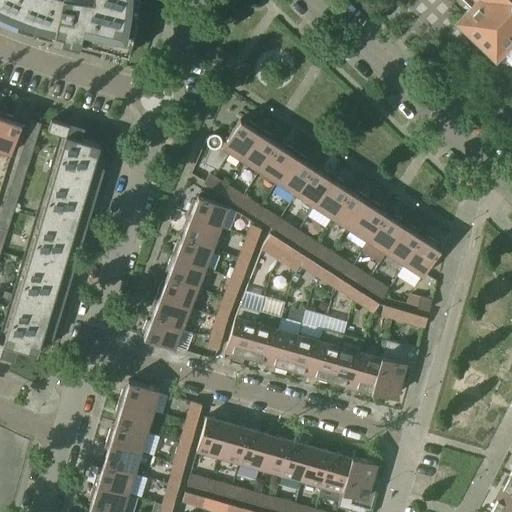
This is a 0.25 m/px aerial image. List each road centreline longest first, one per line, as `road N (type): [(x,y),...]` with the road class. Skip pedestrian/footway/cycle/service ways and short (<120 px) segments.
road 1 (residential): [(412,437),(89,348)]
road 2 (residential): [(511,191),(317,0)]
road 3 (residential): [(89,348),(163,99)]
road 4 (residential): [(0,46),(163,99)]
road 5 (unknown): [(419,0),(462,64),(458,138)]
